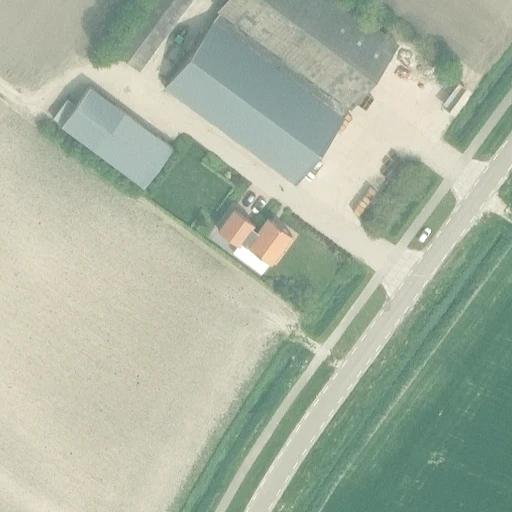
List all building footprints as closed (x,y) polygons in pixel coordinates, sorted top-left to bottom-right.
[(140,70),(190,0),(149,0),(113,50),(140,70)] [(396,43),(337,0),(227,0),(164,87),(293,182),(396,43)] [(144,186),(173,147),(90,86),(61,126),(144,186)] [(59,116),(74,92),(65,87),(50,110),(59,116)] [(289,241),(288,238),(291,234),(267,217),(257,230),(253,227),(255,225),(234,209),(219,230),(240,245),(242,242),(270,263),(273,259),(276,259),(279,254),(279,251),(283,246),(286,245),(289,241)]
